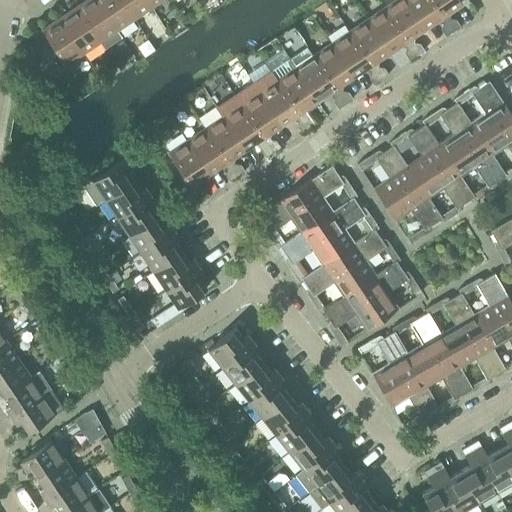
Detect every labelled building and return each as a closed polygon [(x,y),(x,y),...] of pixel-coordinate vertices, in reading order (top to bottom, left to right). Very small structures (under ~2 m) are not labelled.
[(117,30),(96,0),(86,0),(89,3),(79,10),(100,42),(103,46),(121,35),(117,30)] [(134,19),(121,0),(96,0),(117,30),(134,19)] [(121,0),(134,19),(151,8),(146,0),(121,0)] [(410,38),(424,28),(412,9),(405,0),(394,0),(385,7),(417,55),(424,50),(418,41),(411,40),(410,38)] [(446,36),(453,31),(432,0),(405,0),(412,9),(424,28),(439,18),(441,20),(440,27),(446,36)] [(461,3),(459,0),(432,0),(453,31),(460,26),(454,17),(447,16),(446,13),(461,3)] [(410,60),(417,55),(385,7),(367,19),(370,23),(389,51),(403,42),(405,44),(404,51),(410,60)] [(100,42),(79,10),(69,17),(66,13),(59,18),(83,54),(100,42)] [(83,54),(59,18),(53,22),(55,26),(44,33),(66,65),(83,54)] [(374,62),(389,51),(370,23),(367,19),(349,31),(381,79),(389,74),(383,66),(376,64),(374,62)] [(374,84),(381,79),(349,31),(331,43),(341,58),(353,76),(368,66),(369,68),(368,75),(374,84)] [(338,86),(353,76),(341,58),(331,43),(313,55),(346,103),(353,98),(347,90),(340,88),(338,86)] [(289,59),(317,100),(332,90),(333,92),(332,99),(338,108),(346,103),(313,55),(312,56),(306,47),(289,59)] [(317,100),(289,59),(270,71),(278,83),(309,128),(316,123),(310,114),(303,113),(302,110),(317,100)] [(34,69),(33,69),(26,74),(31,83),(39,77),(34,69)] [(302,133),(309,128),(278,83),(270,71),(253,83),(266,102),(280,124),(295,114),(297,117),(296,124),(302,133)] [(480,139),(511,116),(511,114),(489,80),(471,92),(484,113),(470,122),(469,123),(480,139)] [(266,134),(280,124),(266,102),(253,83),(235,95),(240,103),(273,152),(281,147),(275,138),(267,137),(266,134)] [(448,161),(480,139),(469,123),(470,122),(458,104),(467,98),(463,92),(454,99),(456,102),(439,114),(452,134),(438,143),(437,144),(448,161)] [(266,157),(273,152),(240,103),(235,95),(216,108),(222,116),(223,116),(245,149),(260,139),(261,141),(260,148),(266,157)] [(416,183),(448,161),(437,144),(438,143),(426,125),(435,119),(432,114),(422,120),(424,124),(407,135),(420,155),(407,164),(405,165),(416,183)] [(230,158),(245,149),(223,116),(222,116),(204,128),(237,176),(245,171),(239,162),(232,161),(230,158)] [(511,116),(480,139),(491,156),(492,155),(506,145),(511,153),(511,116)] [(230,181),(237,176),(204,128),(186,140),(208,173),(224,163),(225,165),(224,172),(230,181)] [(384,204),(416,183),(405,165),(407,164),(395,147),(403,141),(400,135),(390,142),(392,145),(375,157),(389,176),(373,187),(384,204)] [(480,139),(448,161),(459,177),(461,176),(474,167),(488,187),(505,175),(507,179),(511,175),(511,167),(504,173),(492,155),(491,156),(480,139)] [(194,182),(208,173),(186,140),(168,153),(190,185),(191,185),(201,200),(209,195),(203,186),(196,185),(194,182)] [(104,198),(133,179),(127,169),(131,166),(125,157),(83,186),(95,204),(104,198)] [(372,162),(368,157),(357,164),(361,169),(372,162)] [(448,161),(416,183),(427,199),(429,198),(443,188),(456,208),(473,197),(475,200),(485,194),(481,188),(472,194),(461,176),(459,177),(448,161)] [(294,190),(316,222),(333,211),(332,210),(323,196),(343,183),(331,165),(294,190)] [(133,179),(104,198),(116,216),(119,214),(150,194),(145,186),(140,189),(133,179)] [(416,183),(384,204),(395,220),(411,209),(424,230),(441,218),(443,222),(453,215),(449,209),(441,215),(429,198),(427,199),(416,183)] [(316,222),(339,254),(356,243),(355,241),(345,228),(365,214),(353,198),(357,195),(350,186),(345,189),(350,198),(332,210),(333,211),(316,222)] [(316,222),(294,190),(258,214),(270,232),(290,219),(300,233),(316,222)] [(116,216),(128,234),(129,234),(157,214),(151,205),(155,202),(150,194),(119,214),(116,216)] [(50,208),(60,223),(66,219),(56,204),(50,208)] [(140,252),(173,229),(169,222),(164,225),(157,214),(129,234),(128,234),(140,252)] [(339,254),(360,286),(377,275),(376,274),(366,260),(386,246),(375,229),(378,227),(372,217),(366,221),(372,230),(355,241),(356,243),(339,254)] [(511,217),(490,230),(501,249),(511,242),(511,217)] [(339,254),(316,222),(300,233),(282,244),(276,235),(270,239),(277,249),(280,247),(292,264),(312,250),(321,264),(322,265),(339,254)] [(78,242),(84,238),(74,224),(69,228),(78,242)] [(173,229),(140,252),(152,270),(181,250),(175,241),(179,238),(173,229)] [(418,231),(407,238),(411,244),(421,236),(418,231)] [(84,238),(78,242),(89,257),(94,253),(84,238)] [(360,286),(382,318),(398,308),(388,292),(408,278),(396,261),(400,259),(393,249),(388,253),(394,262),(376,274),(377,275),(360,286)] [(164,288),(198,265),(193,258),(188,261),(181,250),(152,270),(164,288)] [(511,261),(511,262),(506,253),(500,256),(506,266),(510,264),(511,268),(511,261)] [(360,286),(339,254),(322,265),(321,264),(303,276),(297,267),(292,271),(298,281),(302,279),(313,296),(333,282),(342,296),(343,297),(360,286)] [(102,277),(108,273),(99,259),(93,263),(102,277)] [(3,264),(0,265),(0,274),(6,283),(12,278),(3,264)] [(198,265),(164,288),(178,307),(206,288),(199,277),(203,274),(198,265)] [(108,273),(102,277),(113,292),(119,289),(108,273)] [(482,331),(511,313),(511,303),(494,273),(475,284),(488,304),(473,313),(472,314),(482,331)] [(409,285),(416,296),(422,292),(414,281),(409,285)] [(449,350),(482,331),(472,314),(473,313),(462,295),(472,289),(468,284),(458,289),(460,293),(442,303),(455,322),(441,331),(439,333),(449,350)] [(20,305),(27,300),(18,286),(11,290),(20,305)] [(382,318),(360,286),(343,297),(342,296),(325,308),(319,299),(313,303),(320,313),(323,310),(335,327),(354,314),(365,330),(382,318)] [(127,313),(132,309),(123,295),(117,299),(127,313)] [(27,300),(20,305),(30,318),(36,314),(27,300)] [(416,370),(449,350),(439,333),(441,331),(430,314),(438,308),(435,303),(425,309),(427,312),(409,322),(421,343),(407,351),(405,352),(416,370)] [(132,309),(127,313),(137,328),(143,325),(132,309)] [(511,313),(482,331),(492,349),(493,348),(508,340),(511,346),(511,313)] [(382,390),(416,370),(405,352),(407,351),(396,333),(405,328),(402,322),(392,328),(394,331),(376,342),(388,362),(371,372),(382,390)] [(44,341),(51,336),(42,323),(35,327),(44,341)] [(208,349),(221,366),(253,341),(247,334),(243,337),(235,327),(208,349)] [(340,331),(335,335),(342,345),(347,342),(340,331)] [(482,331),(449,350),(459,368),(460,367),(474,359),(486,379),(504,369),(506,373),(511,369),(511,361),(504,366),(493,348),(492,349),(482,331)] [(51,336),(44,341),(54,355),(61,350),(51,336)] [(6,340),(0,343),(0,370),(18,358),(6,340)] [(235,383),(262,361),(255,352),(259,349),(253,341),(221,366),(235,383)] [(357,348),(361,354),(372,347),(368,341),(357,348)] [(449,350),(416,370),(426,387),(426,386),(441,378),(453,399),(471,388),(473,392),(483,386),(480,380),(471,385),(460,367),(459,368),(449,350)] [(18,358),(0,370),(0,389),(4,395),(30,376),(18,358)] [(68,376),(75,372),(66,358),(59,363),(68,376)] [(248,400),(280,375),(274,368),(270,371),(262,361),(235,383),(248,400)] [(416,370),(382,390),(391,407),(408,397),(420,418),(438,408),(440,411),(450,405),(446,399),(437,405),(426,386),(426,387),(416,370)] [(30,376),(4,395),(10,404),(5,407),(11,416),(42,394),(51,389),(39,371),(30,376)] [(75,372),(68,376),(78,391),(85,386),(75,372)] [(187,393),(193,388),(191,386),(192,385),(193,381),(188,375),(184,374),(177,380),(187,393)] [(261,416),(289,395),(282,386),(286,383),(280,375),(248,400),(261,416)] [(193,388),(187,393),(199,407),(204,403),(193,388)] [(42,394),(11,416),(17,424),(21,421),(28,431),(63,408),(51,389),(42,394)] [(275,434),(307,409),(301,401),(297,405),(289,395),(261,416),(275,434)] [(92,428),(97,438),(106,433),(92,409),(85,412),(93,427),(92,428)] [(214,427),(220,423),(224,419),(218,411),(213,414),(209,409),(204,413),(214,427)] [(289,451),(316,429),(309,420),(313,416),(307,409),(275,434),(289,451)] [(405,431),(417,424),(413,419),(402,425),(405,431)] [(220,423),(214,427),(226,441),(231,437),(220,423)] [(511,432),(507,423),(499,428),(507,443),(497,449),(511,474),(511,432)] [(316,429),(289,451),(302,468),(307,463),(334,443),(328,436),(324,439),(316,429)] [(108,454),(115,451),(107,437),(101,440),(108,454)] [(37,476),(64,458),(51,440),(20,461),(26,470),(31,467),(37,476)] [(469,445),(495,490),(511,479),(511,474),(497,449),(487,455),(478,440),(469,445)] [(295,474),(308,491),(316,485),(343,463),(336,454),(340,451),(334,443),(307,463),(302,468),(303,468),(295,474)] [(495,490),(469,445),(461,449),(470,465),(460,471),(476,500),(495,490)] [(237,463),(242,459),(232,446),(227,450),(237,463)] [(115,451),(108,454),(117,470),(124,466),(115,451)] [(45,497),(76,476),(64,458),(37,476),(43,486),(39,489),(45,497)] [(242,459),(237,463),(249,478),(254,474),(242,459)] [(476,500),(460,471),(449,477),(440,461),(432,466),(458,511),(476,500)] [(322,508),(329,502),(329,501),(360,476),(355,470),(351,473),(343,463),(316,485),(308,491),(322,508)] [(455,511),(458,511),(432,466),(424,471),(433,486),(421,493),(430,508),(422,511),(455,511)] [(129,493),(136,489),(128,474),(121,478),(129,493)] [(60,511),(62,511),(88,495),(76,476),(45,497),(50,506),(55,503),(60,511)] [(337,511),(350,511),(370,497),(363,488),(367,485),(360,476),(329,501),(329,502),(337,511)] [(268,494),(273,490),(263,477),(258,482),(268,494)] [(100,511),(110,506),(98,488),(88,495),(62,511),(100,511)] [(136,489),(129,493),(137,508),(144,504),(136,489)] [(273,490),(268,494),(280,509),(285,505),(273,490)] [(370,497),(350,511),(388,511),(382,503),(378,507),(370,497)]
